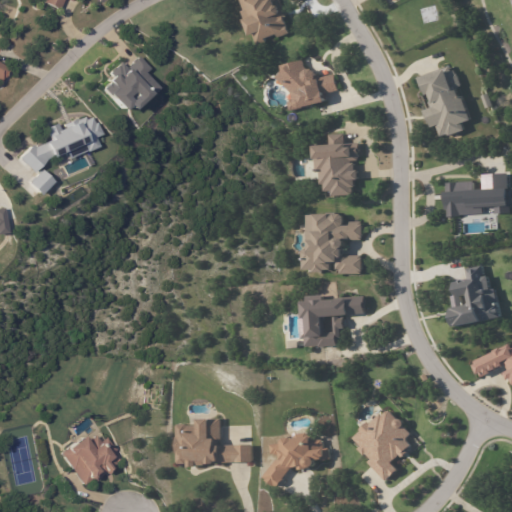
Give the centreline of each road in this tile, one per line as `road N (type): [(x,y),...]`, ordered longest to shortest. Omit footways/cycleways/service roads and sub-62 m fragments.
road 1 (residential): [(511,430),(485,419),(442,380),(405,320),(400,129),(367,39),(341,0)]
road 2 (residential): [(0,134),(95,37),(173,0)]
